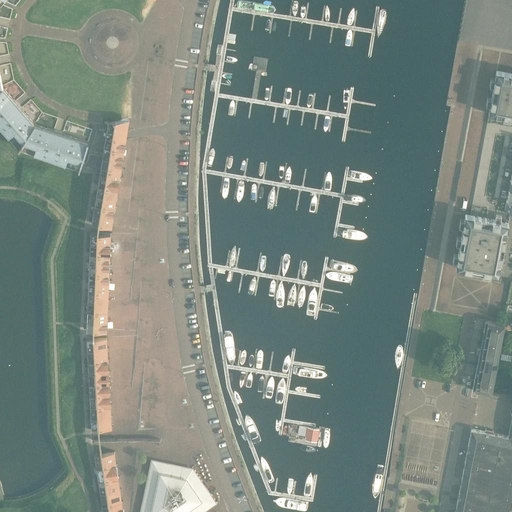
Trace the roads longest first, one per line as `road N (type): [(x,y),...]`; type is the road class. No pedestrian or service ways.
road 1 (residential): [(234,511),(203,432),(176,293),(171,129),(188,0)]
road 2 (unclassified): [(472,319),(439,511)]
